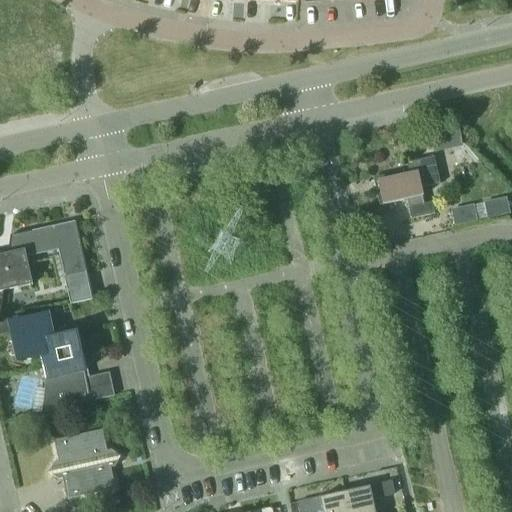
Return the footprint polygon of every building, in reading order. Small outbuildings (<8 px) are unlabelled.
[(459,128),(430,134),(434,152),(463,146),(459,128)] [(384,205),(407,199),(411,219),(435,213),(432,202),(409,207),(408,199),(422,196),(420,188),(440,184),(434,157),(406,163),(408,170),(373,178),(379,205),(383,204),(384,205)] [(506,199),(484,203),(488,219),(510,215),(506,199)] [(474,206),(452,210),(455,227),(477,222),(474,206)] [(8,253),(25,249),(26,257),(80,245),(86,272),(64,276),(70,304),(93,299),(76,221),(10,236),(8,253)] [(8,253),(0,254),(0,291),(2,291),(0,307),(0,316),(3,291),(32,285),(26,257),(25,249),(8,253)] [(41,356),(53,337),(48,314),(9,322),(12,337),(12,342),(12,356),(16,356),(17,361),(41,356)] [(41,356),(46,379),(41,412),(113,396),(108,372),(86,377),(81,356),(82,351),(81,351),(82,337),(77,337),(76,332),(53,337),(41,356)] [(54,462),(47,473),(58,479),(62,478),(67,499),(115,488),(110,468),(114,467),(121,456),(111,450),(107,451),(102,430),(54,441),(58,461),(54,462)] [(391,480),(380,483),(384,497),(395,494),(391,480)] [(369,486),(344,492),(348,511),(373,511),(368,488),(370,488),(369,486)] [(348,511),(344,492),(298,502),(299,511),(314,511),(324,510),(324,511),(348,511)]
